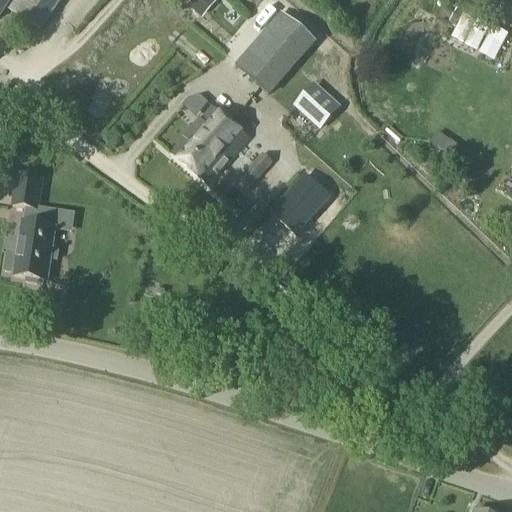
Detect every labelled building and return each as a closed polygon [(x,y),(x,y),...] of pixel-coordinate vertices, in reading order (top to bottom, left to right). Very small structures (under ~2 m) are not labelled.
[(0,0),(0,16),(5,10),(38,33),(60,0),(0,0)] [(193,0),(186,9),(194,15),(207,0),(193,0)] [(473,20),(462,14),(450,39),(461,44),(473,20)] [(281,16),(235,70),(268,98),(314,46),(281,16)] [(476,20),(463,46),(476,52),(489,26),(476,20)] [(492,29),(478,55),(492,63),(500,47),(506,36),(492,29)] [(293,108),(298,114),(318,134),(339,113),(320,93),(313,87),(293,108)] [(170,158),(188,174),(230,126),(212,110),(170,158)] [(248,142),(230,126),(188,174),(206,190),(248,142)] [(478,163),(458,151),(451,160),(472,173),(478,163)] [(271,167),(261,158),(239,183),(249,192),(271,167)] [(13,280),(20,281),(24,282),(26,282),(25,285),(41,288),(41,284),(43,285),(45,285),(53,231),(46,230),(48,215),(48,214),(36,212),(36,211),(41,182),(16,178),(11,209),(24,211),(28,212),(25,226),(21,226),(17,257),(6,255),(3,274),(14,276),(13,280)] [(271,216),(296,238),(329,200),(304,178),(271,216)]
